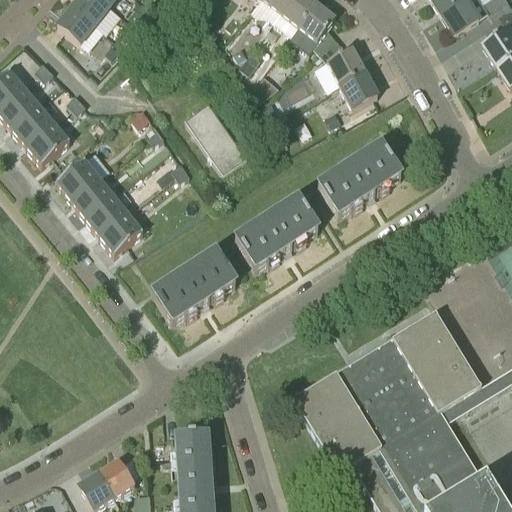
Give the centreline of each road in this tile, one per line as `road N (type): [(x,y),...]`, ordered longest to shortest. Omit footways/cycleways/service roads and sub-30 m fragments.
road 1 (residential): [(222,358),(482,190)]
road 2 (residential): [(174,390),(0,176)]
road 3 (residential): [(482,190),(406,50),(368,0)]
road 4 (residential): [(0,493),(174,390)]
road 5 (residential): [(269,511),(222,358)]
